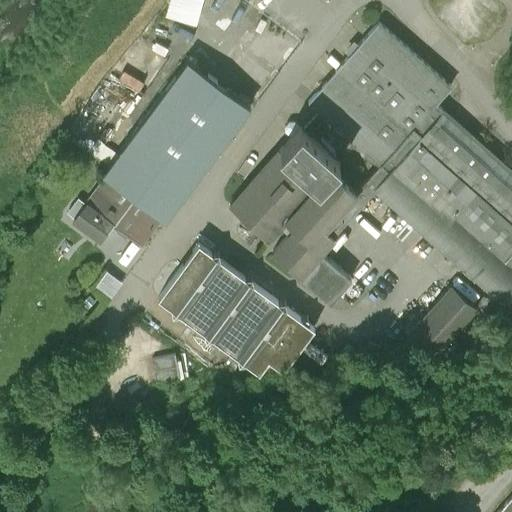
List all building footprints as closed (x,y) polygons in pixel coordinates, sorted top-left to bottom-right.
[(166,0),(164,13),(195,21),(200,0),(166,0)] [(343,64),(413,126),(433,104),(449,85),(379,23),(343,64)] [(249,106),(187,59),(102,173),(105,175),(161,216),(161,217),(165,219),(249,106)] [(413,126),(343,64),(307,104),(378,166),(413,126)] [(511,174),(433,104),(413,126),(378,166),(452,232),(511,284),(511,174)] [(298,126),(274,155),(315,190),(330,172),(340,160),(298,126)] [(274,155),(230,205),(272,241),(288,222),(315,190),(274,155)] [(452,232),(378,166),(364,181),(373,190),(438,248),(452,232)] [(315,190),(288,222),(296,229),(275,254),(304,278),(335,241),(330,239),(363,200),(354,192),(330,172),(315,190)] [(161,216),(105,175),(73,218),(101,238),(112,223),(141,244),(161,217),(161,216)] [(373,190),(364,181),(354,192),(363,200),(373,190)] [(511,312),(511,284),(452,232),(438,248),(511,314),(511,312)] [(244,276),(219,257),(218,250),(211,251),(198,242),(157,296),(171,306),(172,313),(179,312),(204,331),(205,338),(212,337),(237,356),(238,363),(245,362),(258,372),(268,359),(282,369),(314,327),(308,323),(307,316),(300,317),(286,306),(285,299),(277,300),(253,282),(251,275),(244,276)] [(477,310),(449,287),(410,333),(438,356),(477,310)] [(154,354),(155,375),(176,374),(175,353),(154,354)] [(511,511),(511,492),(494,511),(511,511)]
